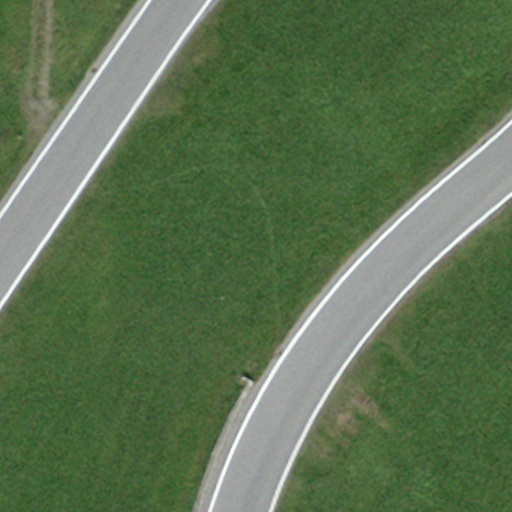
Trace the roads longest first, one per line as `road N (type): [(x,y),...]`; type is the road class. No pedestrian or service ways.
road 1 (tertiary): [(234,511),(240,481),(318,351),(415,222),(511,147)]
road 2 (tertiary): [(177,0),(0,250)]
